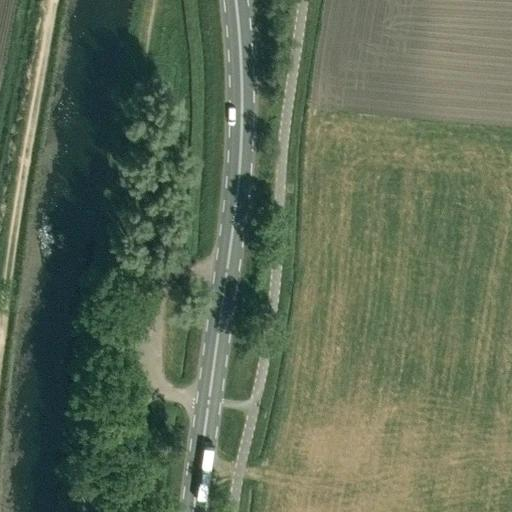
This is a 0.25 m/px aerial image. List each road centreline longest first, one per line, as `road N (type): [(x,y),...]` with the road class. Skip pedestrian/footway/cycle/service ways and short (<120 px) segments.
road 1 (primary): [(208,400),(240,149),(235,0)]
road 2 (track): [(53,0),(0,355)]
